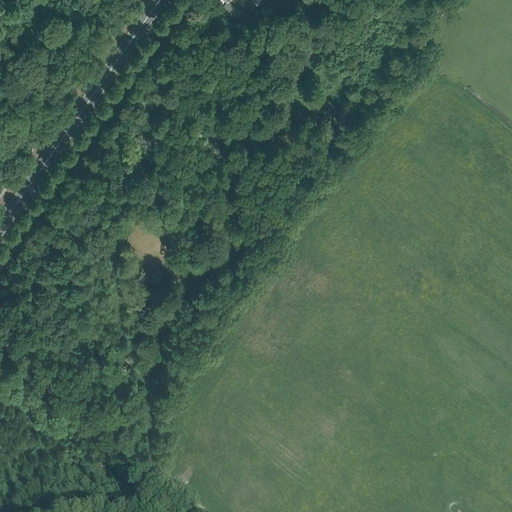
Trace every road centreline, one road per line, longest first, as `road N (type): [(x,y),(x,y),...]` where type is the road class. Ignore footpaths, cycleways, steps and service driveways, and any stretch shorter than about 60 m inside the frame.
road 1 (primary): [(0,228),(160,0)]
road 2 (unclassified): [(201,511),(0,338)]
